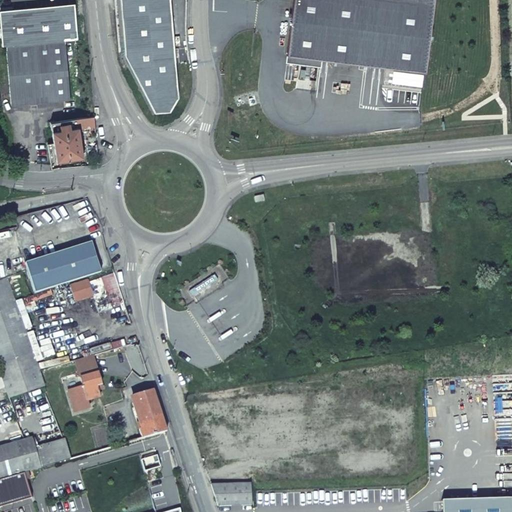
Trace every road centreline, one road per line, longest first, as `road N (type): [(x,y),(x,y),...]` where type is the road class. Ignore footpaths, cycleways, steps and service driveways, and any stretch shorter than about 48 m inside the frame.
road 1 (residential): [(267,171),(511,146)]
road 2 (residential): [(138,301),(207,511)]
road 3 (unknown): [(199,9),(270,12),(265,107),(291,127),(313,127)]
